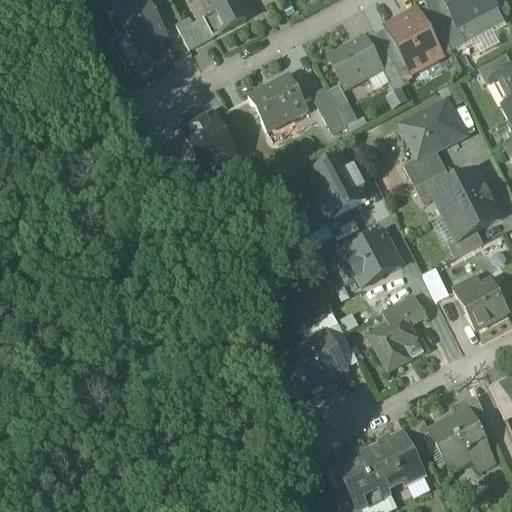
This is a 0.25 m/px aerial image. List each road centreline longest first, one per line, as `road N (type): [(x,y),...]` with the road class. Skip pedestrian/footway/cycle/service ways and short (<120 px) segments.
road 1 (track): [(70,0),(328,511)]
road 2 (residential): [(366,0),(183,93)]
road 3 (residential): [(471,367),(343,433)]
